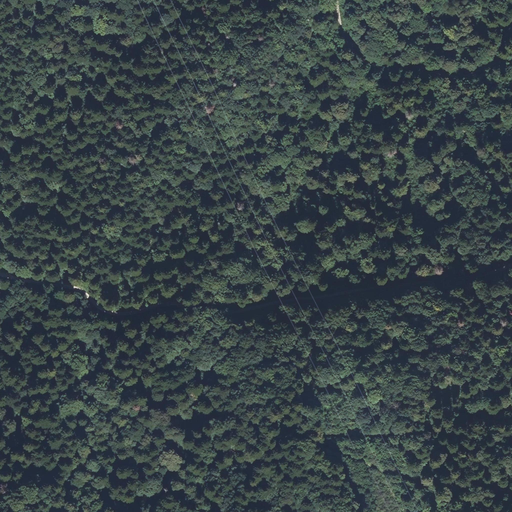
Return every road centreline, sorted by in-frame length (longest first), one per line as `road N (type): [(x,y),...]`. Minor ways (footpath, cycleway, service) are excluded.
road 1 (track): [(500,511),(299,433),(279,435),(239,468),(175,456),(129,389),(82,355),(69,312),(43,285)]
road 2 (track): [(0,273),(76,289),(109,313),(179,302),(249,307),(511,263)]
road 3 (track): [(511,61),(460,76),(378,66),(347,46),(335,0)]
road 4 (track): [(0,180),(36,0)]
